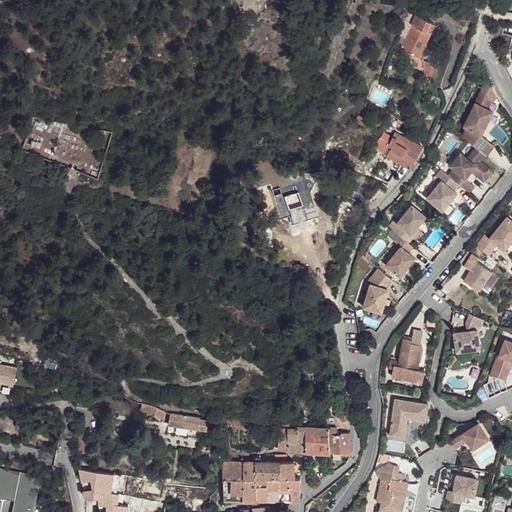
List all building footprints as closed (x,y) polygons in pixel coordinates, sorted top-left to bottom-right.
[(412,24),(430,32),(433,24),(416,16),(412,24)] [(401,48),(418,56),(422,49),(430,32),(412,24),(405,38),(401,36),(398,42),(402,44),(401,48)] [(438,62),(422,59),(422,73),(436,76),(438,62)] [(484,154),(486,155),(494,145),(481,134),(497,114),(492,109),(497,103),(494,100),(496,97),(489,92),(465,122),(468,123),(462,131),(463,136),(475,146),(484,154)] [(359,112),(353,118),(378,131),(382,125),(359,112)] [(426,114),(424,122),(430,124),(433,116),(426,114)] [(402,163),(411,167),(422,145),(396,130),(388,145),(384,152),(388,155),(385,160),(377,177),(389,182),(395,172),(397,173),(402,163)] [(375,147),(384,152),(388,145),(379,139),(375,147)] [(479,160),(484,154),(475,146),(467,157),(460,152),(449,165),(453,168),(448,174),(459,183),(460,183),(465,177),(474,166),(479,171),(476,175),(483,180),(492,170),(479,160)] [(448,174),(441,168),(435,175),(440,179),(426,197),(442,209),(456,191),(454,189),(459,183),(448,174)] [(278,196),(284,215),(291,212),(292,217),(296,220),(311,215),(310,212),(314,211),(318,205),(313,202),(311,191),(315,191),(320,182),(314,179),(317,173),(308,172),(303,180),(283,187),(285,193),(278,196)] [(320,182),(323,174),(317,173),(314,179),(320,182)] [(465,177),(460,183),(469,191),(475,186),(465,177)] [(412,204),(392,228),(400,235),(406,240),(411,234),(427,216),(412,204)] [(296,225),(323,216),(318,205),(314,211),(311,215),(296,220),(292,217),(296,225)] [(484,233),(475,244),(487,254),(496,243),(503,249),(511,237),(511,219),(506,215),(488,236),(484,233)] [(406,240),(400,235),(396,241),(401,245),(386,264),(400,275),(416,257),(409,252),(414,246),(409,242),(406,240)] [(477,256),(471,252),(462,263),(467,268),(460,278),(474,289),(488,272),(474,260),(477,256)] [(391,277),(378,267),(367,281),(370,284),(366,308),(382,310),(386,286),(385,285),(391,277)] [(483,320),(470,314),(466,323),(467,331),(453,333),(456,352),(472,350),(480,348),(477,328),(480,327),(483,320)] [(393,369),(391,376),(392,376),(417,380),(417,377),(423,378),(425,370),(417,369),(422,345),(411,343),(411,339),(403,338),(402,346),(400,357),(391,355),(389,367),(393,369)] [(511,361),(511,342),(503,339),(497,356),(496,355),(488,376),(495,377),(504,380),(509,367),(506,366),(509,360),(511,361)] [(0,382),(13,385),(17,368),(0,364),(0,382)] [(426,403),(392,398),(387,434),(402,437),(408,445),(420,436),(419,435),(422,412),(424,413),(426,403)] [(154,415),(157,407),(154,406),(143,403),(141,411),(154,415)] [(166,412),(157,407),(154,415),(154,417),(162,420),(161,422),(169,423),(170,413),(166,412)] [(168,425),(198,429),(199,421),(200,418),(170,413),(169,423),(168,425)] [(351,430),(348,414),(334,417),(335,426),(336,432),(341,433),(341,431),(349,430),(351,430)] [(198,429),(207,430),(208,423),(199,421),(198,429)] [(479,423),(450,443),(455,449),(468,441),(473,449),(489,439),(479,423)] [(287,451),(306,451),(305,427),(297,427),(298,429),(288,429),(288,450),(287,451)] [(305,427),(306,451),(330,452),(328,427),(305,427)] [(328,427),(330,452),(350,454),(351,452),(351,446),(349,430),(341,431),(341,433),(336,432),(333,432),(332,427),(328,427)] [(277,449),(288,450),(288,429),(281,430),(280,430),(279,432),(277,449)] [(77,437),(79,452),(86,451),(87,452),(86,438),(77,437)] [(209,463),(217,463),(217,451),(216,451),(209,456),(209,463)] [(256,500),(256,499),(256,461),(244,462),(243,500),(256,500)] [(256,499),(268,499),(268,477),(267,461),(256,461),(256,499)] [(279,477),(294,477),(293,462),(286,461),(268,461),(267,461),(268,477),(279,477)] [(223,500),(243,500),(244,462),(233,462),(222,462),(223,500)] [(376,470),(375,473),(381,479),(376,501),(381,502),(386,503),(385,507),(402,510),(408,481),(402,480),(403,473),(398,472),(392,471),(393,465),(387,463),(376,470)] [(0,469),(0,488),(15,491),(14,498),(12,511),(32,511),(38,473),(19,470),(19,472),(0,469)] [(479,478),(458,474),(455,491),(449,490),(448,499),(462,502),(464,493),(476,495),(479,478)] [(268,477),(268,499),(277,499),(279,477),(268,477)] [(277,499),(295,500),(298,499),(299,497),(300,477),(294,477),(279,477),(277,499)] [(0,488),(0,495),(14,498),(15,491),(0,488)] [(511,511),(511,493),(511,496),(504,494),(501,506),(503,506),(501,511),(511,511)] [(386,503),(381,502),(380,509),(395,511),(401,511),(402,510),(385,507),(386,503)]
